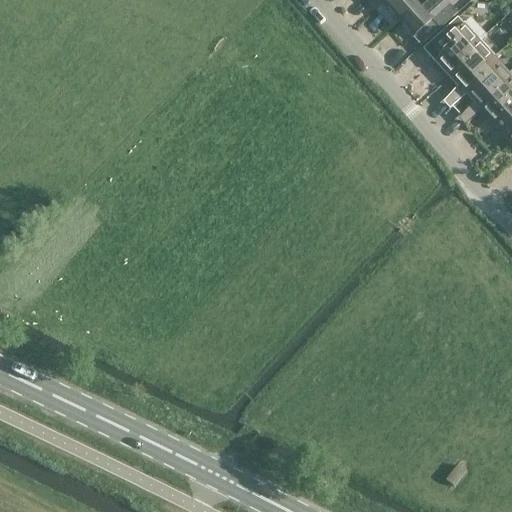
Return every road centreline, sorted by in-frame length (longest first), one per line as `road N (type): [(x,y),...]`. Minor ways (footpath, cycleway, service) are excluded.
road 1 (primary): [(289,511),(0,372)]
road 2 (residential): [(511,224),(314,0)]
road 3 (track): [(299,379),(246,436),(198,511)]
